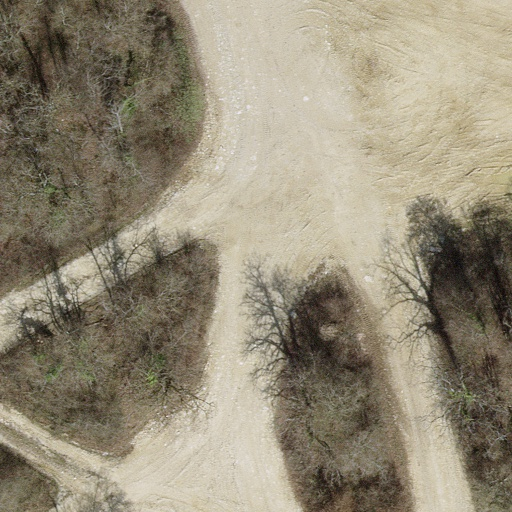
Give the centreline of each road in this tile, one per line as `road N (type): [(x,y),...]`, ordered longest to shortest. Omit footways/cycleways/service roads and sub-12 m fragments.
road 1 (track): [(229,0),(250,41),(276,155),(233,458),(255,511)]
road 2 (track): [(346,163),(440,511)]
road 3 (track): [(276,155),(0,323)]
road 4 (track): [(276,155),(346,163),(511,150)]
road 5 (track): [(233,458),(85,511)]
